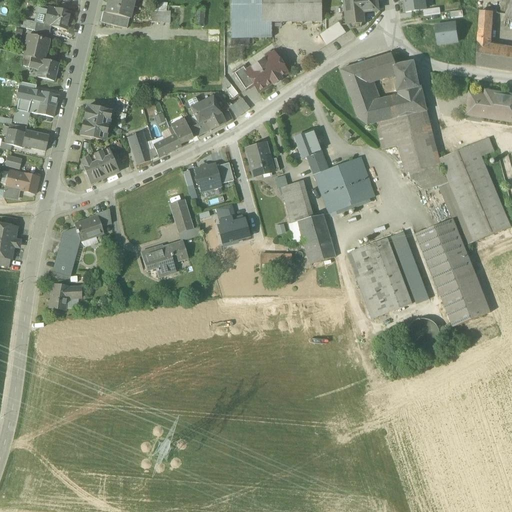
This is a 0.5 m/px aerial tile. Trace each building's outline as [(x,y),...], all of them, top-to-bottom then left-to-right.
[(271,39),(271,28),(271,24),(261,24),(260,0),(229,0),(231,39),(241,39),(249,39),(271,39)] [(320,0),(260,0),(261,24),(271,24),(281,23),(321,23),(320,0)] [(363,24),(362,14),(359,0),(342,0),(345,26),(363,24)] [(375,0),(359,0),(362,14),(377,12),(375,0)] [(425,10),(423,0),(403,0),(406,13),(425,10)] [(126,19),(129,6),(109,1),(107,8),(106,14),(106,15),(126,19)] [(154,3),(152,12),(158,12),(164,12),(166,12),(168,4),(154,3)] [(34,23),(37,23),(44,25),(47,11),(37,8),(34,23)] [(196,8),(195,27),(203,28),(204,8),(196,8)] [(50,27),(66,31),(70,13),(54,9),(54,10),(48,9),(47,11),(44,25),(50,26),(50,27)] [(149,24),(157,24),(158,12),(152,12),(151,12),(149,24)] [(484,68),(511,72),(511,48),(490,45),(492,13),(480,12),(476,67),(484,68)] [(100,24),(126,29),(128,20),(126,19),(106,15),(106,14),(103,13),(100,24)] [(37,23),(34,23),(23,20),(21,28),(35,31),(35,32),(37,23)] [(37,23),(35,32),(49,35),(50,27),(50,26),(44,25),(37,23)] [(318,37),(325,47),(345,34),(338,23),(318,37)] [(458,42),(455,25),(435,27),(438,45),(458,42)] [(23,31),(17,29),(15,36),(21,38),(23,31)] [(47,41),(49,35),(35,32),(35,31),(33,38),(47,41)] [(26,57),(42,61),(43,61),(44,55),(46,54),(49,42),(47,41),(33,38),(27,36),(25,46),(27,49),(28,49),(26,57)] [(254,86),(258,92),(272,83),(272,84),(279,79),(279,78),(286,74),(273,55),(272,55),(269,54),(266,57),(265,60),(247,72),(245,73),(254,86)] [(390,55),(373,60),(380,79),(394,74),(393,68),(394,68),(390,55)] [(25,57),(23,67),(39,70),(41,61),(40,64),(31,62),(32,59),(25,57)] [(372,82),(380,79),(373,60),(366,63),(372,82)] [(58,64),(43,61),(42,61),(41,61),(39,70),(37,78),(54,82),(58,64)] [(365,84),(372,82),(366,63),(340,71),(357,118),(366,126),(376,124),(381,150),(398,146),(420,141),(413,115),(423,113),(427,112),(421,87),(419,87),(419,88),(399,92),(400,96),(372,103),(365,84)] [(394,74),(399,92),(419,88),(419,87),(414,63),(406,65),(400,66),(394,68),(393,68),(394,74)] [(233,74),(245,92),(254,86),(245,73),(247,72),(243,67),(233,74)] [(224,77),(221,93),(222,93),(226,90),(231,86),(224,77)] [(17,89),(20,89),(21,90),(21,89),(35,92),(37,86),(19,83),(17,89)] [(238,95),(231,86),(226,90),(233,99),(238,95)] [(58,97),(35,92),(21,89),(21,90),(20,89),(18,99),(19,99),(16,111),(19,112),(27,114),(30,102),(45,105),(45,106),(55,108),(58,97)] [(482,118),(511,122),(511,95),(501,94),(501,95),(486,93),(486,97),(470,94),(467,112),(483,114),(482,118)] [(197,122),(198,125),(221,115),(213,98),(195,106),(193,101),(188,103),(197,122)] [(229,108),(237,119),(250,110),(242,99),(229,108)] [(53,119),(55,108),(45,106),(45,105),(30,102),(27,114),(19,112),(16,124),(27,126),(29,115),(31,114),(53,119)] [(84,120),(83,122),(105,126),(106,122),(109,121),(111,113),(86,107),(86,110),(83,120),(84,120)] [(420,141),(398,146),(405,175),(406,174),(427,170),(436,166),(423,113),(413,115),(420,141)] [(166,123),(163,114),(154,117),(157,126),(166,123)] [(225,124),(221,115),(198,125),(193,128),(197,137),(225,124)] [(189,119),(184,122),(188,130),(192,128),(193,127),(189,119)] [(108,127),(105,126),(83,122),(83,123),(80,133),(81,133),(80,136),(101,141),(103,136),(106,135),(108,127)] [(171,128),(175,136),(176,136),(180,145),(192,139),(188,130),(184,122),(171,128)] [(188,130),(192,139),(197,137),(193,128),(192,128),(188,130)] [(162,138),(164,141),(172,138),(169,130),(162,133),(162,138)] [(22,147),(45,152),(48,137),(25,132),(25,134),(14,132),(8,131),(7,136),(5,145),(11,146),(22,149),(22,147)] [(302,159),(306,158),(318,153),(320,153),(317,145),(316,145),(311,133),(295,139),(297,147),(299,146),(303,158),(302,159)] [(152,161),(158,159),(154,149),(148,152),(146,143),(142,134),(127,139),(136,167),(152,162),(152,161)] [(181,148),(180,145),(176,136),(175,136),(172,138),(164,141),(153,147),(154,149),(158,159),(181,148)] [(164,141),(162,138),(151,142),(153,147),(164,141)] [(439,160),(449,183),(474,243),(511,227),(481,158),(494,152),(489,139),(439,160)] [(153,147),(151,142),(150,142),(146,143),(148,152),(154,149),(153,147)] [(122,150),(119,143),(113,145),(116,153),(122,150)] [(246,152),(253,178),(262,176),(262,173),(272,170),(270,161),(265,144),(254,147),(255,149),(246,152)] [(94,156),(95,159),(104,179),(118,173),(109,153),(104,155),(101,153),(94,156)] [(314,178),(314,176),(326,172),(318,153),(306,158),(314,178)] [(4,167),(19,171),(21,161),(7,157),(4,167)] [(91,185),(104,179),(95,159),(91,161),(88,159),(81,162),(91,185)] [(272,170),(273,173),(279,172),(276,159),(270,161),(272,170)] [(360,159),(326,172),(314,176),(314,178),(328,215),(374,198),(362,164),(360,159)] [(228,164),(215,168),(220,186),(233,182),(228,164)] [(220,188),(220,186),(215,168),(214,166),(208,168),(205,166),(201,167),(199,170),(195,171),(197,177),(194,180),(196,186),(200,188),(201,193),(213,190),(220,188)] [(406,174),(424,191),(448,183),(438,166),(436,166),(427,170),(406,174)] [(187,187),(193,186),(189,171),(183,173),(187,187)] [(0,184),(6,185),(9,173),(3,172),(0,184)] [(9,172),(9,173),(6,185),(3,197),(16,200),(19,191),(35,195),(39,179),(18,174),(9,172)] [(280,189),(287,187),(284,177),(275,180),(278,189),(280,189)] [(464,247),(474,243),(449,183),(440,187),(453,221),(416,235),(453,328),(490,313),(464,247)] [(297,223),(307,220),(296,184),(287,187),(280,189),(296,244),(302,242),(297,223)] [(193,186),(187,187),(192,202),(197,200),(193,186)] [(213,190),(201,193),(203,201),(215,197),(213,190)] [(178,234),(179,235),(193,230),(184,201),(169,206),(170,207),(171,206),(180,234),(178,234)] [(220,222),(234,218),(230,206),(217,210),(220,222)] [(97,219),(100,228),(111,224),(109,211),(95,215),(96,219),(97,219)] [(302,242),(304,247),(329,239),(322,216),(307,220),(297,223),(302,242)] [(235,242),(249,238),(244,221),(243,221),(235,223),(234,218),(220,222),(221,227),(218,228),(220,237),(225,235),(228,246),(236,244),(235,242)] [(4,226),(16,229),(17,221),(5,219),(4,226)] [(74,225),(75,229),(76,229),(80,242),(80,243),(82,242),(95,237),(103,235),(100,228),(97,219),(96,219),(83,223),(82,222),(74,225)] [(0,258),(10,260),(11,260),(13,248),(17,249),(18,242),(14,241),(17,229),(16,229),(4,226),(0,225),(0,258)] [(286,234),(283,225),(275,227),(278,236),(286,234)] [(193,230),(179,235),(181,243),(202,236),(200,228),(193,230)] [(80,242),(76,229),(75,229),(63,233),(55,262),(73,267),(80,242)] [(391,238),(416,303),(428,298),(403,233),(391,238)] [(97,245),(95,237),(82,242),(84,249),(97,245)] [(391,238),(387,239),(412,305),(416,303),(391,238)] [(304,247),(309,265),(335,258),(329,239),(304,247)] [(372,320),(412,305),(387,239),(347,255),(372,320)] [(157,268),(160,277),(174,273),(171,264),(187,259),(183,244),(163,250),(162,247),(149,251),(150,254),(141,257),(146,271),(157,268)] [(260,264),(271,265),(279,265),(279,257),(260,257),(260,264)] [(291,257),(279,257),(279,265),(281,265),(290,265),(291,257)] [(0,266),(9,268),(10,260),(0,258),(0,266)] [(55,262),(52,273),(64,277),(69,278),(70,278),(73,267),(55,262)] [(281,265),(279,265),(271,265),(271,272),(281,273),(281,265)] [(62,283),(64,277),(52,273),(50,280),(62,283)] [(105,275),(98,276),(99,286),(106,285),(105,275)] [(278,286),(291,286),(291,278),(278,278),(278,286)] [(64,311),(66,300),(68,290),(68,289),(53,287),(49,309),(64,312),(64,311)] [(80,289),(68,290),(66,300),(78,299),(81,299),(80,289)] [(64,311),(78,310),(78,299),(66,300),(64,311)] [(406,338),(410,347),(416,352),(427,354),(436,348),(440,339),(439,332),(435,325),(426,320),(419,320),(411,325),(408,330),(406,338)]
